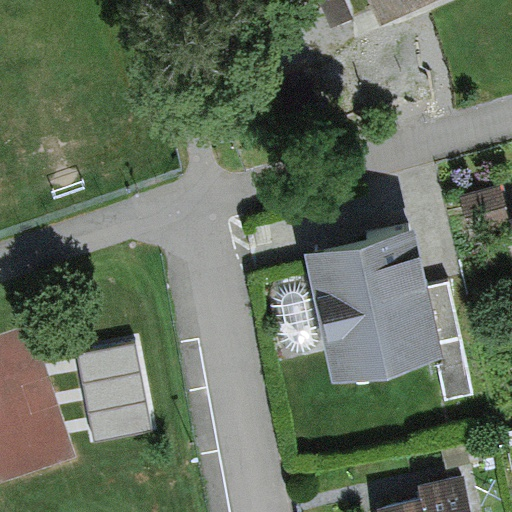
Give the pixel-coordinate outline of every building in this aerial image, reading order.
[(373,0),(380,16),(417,0),(373,0)] [(501,180),(460,191),(469,225),(511,214),(501,180)] [(325,330),(332,367),(436,345),(446,394),(473,388),(449,275),(432,279),(418,212),(305,236),(315,284),(325,330)] [(325,330),(315,284),(310,278),(302,274),(296,272),(290,274),(284,275),(279,278),(274,284),(271,289),(270,294),(271,302),(276,332),(281,340),(287,346),(292,348),(299,350),(306,350),(313,348),(318,345),(321,340),(325,330)] [(138,333),(101,340),(115,419),(152,413),(138,333)] [(475,511),(466,467),(419,477),(422,489),(378,498),(381,511),(475,511)]
